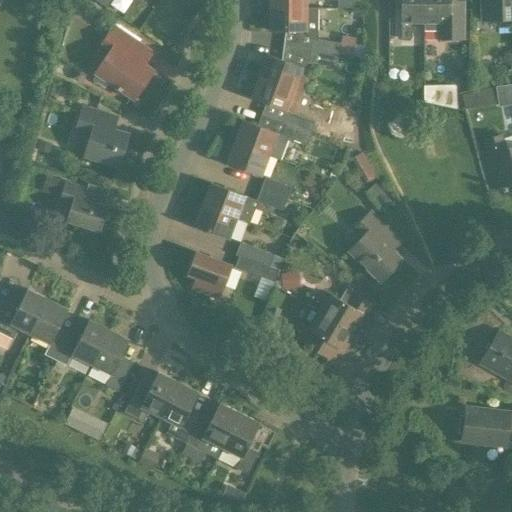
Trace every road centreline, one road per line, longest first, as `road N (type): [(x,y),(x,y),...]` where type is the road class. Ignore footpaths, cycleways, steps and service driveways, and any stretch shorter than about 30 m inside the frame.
road 1 (residential): [(157,297),(151,254),(160,198),(229,52),(232,0)]
road 2 (residential): [(350,447),(385,356),(407,325),(468,266),(511,243)]
road 3 (residential): [(350,447),(322,436),(205,351),(157,297)]
road 4 (residential): [(157,297),(134,301),(32,249)]
